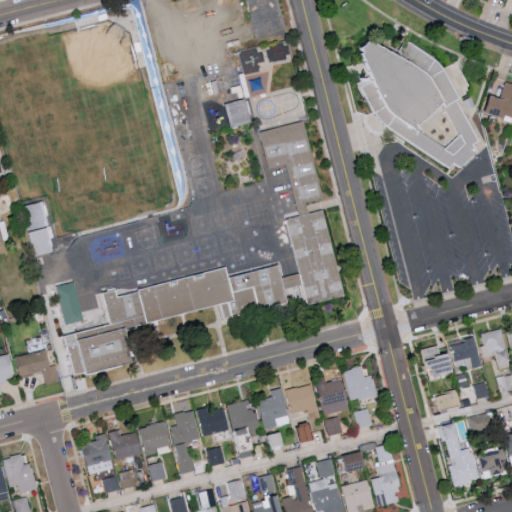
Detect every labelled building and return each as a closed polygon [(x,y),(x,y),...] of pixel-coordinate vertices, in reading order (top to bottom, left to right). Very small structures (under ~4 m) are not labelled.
[(372,73),(360,80),(357,82),(359,90),(366,98),(382,95),(379,101),(383,104),(377,110),(387,128),(404,135),(409,134),(413,132),(415,125),(413,120),(415,115),(408,109),(407,111),(402,102),(404,97),(402,82),(415,80),(406,77),(410,67),(419,62),(373,43),(370,43),(366,48),(367,56),(370,61),(372,73)] [(267,62),(285,60),(283,47),(266,48),(267,62)] [(244,60),(245,73),(258,72),(256,59),(250,60),(250,59),(244,60)] [(460,98),(440,61),(422,71),(427,79),(431,77),(437,87),(436,88),(446,106),(460,98)] [(511,84),(504,82),(500,98),(489,95),(484,113),(511,120),(511,84)] [(253,127),(233,132),(231,123),(228,107),(246,102),(252,122),(253,127)] [(304,125),(320,183),(325,203),(309,207),(310,216),(324,212),(332,244),(349,304),(348,304),(310,313),(308,305),(291,244),(289,235),(286,224),(289,223),(300,221),(290,183),(288,178),(286,170),(270,172),(262,136),(288,129),(304,125)] [(228,194),(227,194),(225,184),(216,148),(227,145),(242,140),(255,183),(256,188),(228,194)] [(21,207),(28,231),(49,226),(43,202),(21,207)] [(30,231),(34,256),(53,253),(49,229),(30,231)] [(282,271),(286,283),(289,282),(299,280),(301,294),(290,297),(287,297),(289,305),(290,306),(292,312),(290,313),(229,327),(223,328),(220,312),(169,326),(130,336),(139,367),(139,370),(108,380),(92,385),(90,379),(77,381),(74,368),(68,342),(108,332),(113,331),(108,310),(107,307),(105,298),(108,297),(117,295),(120,304),(168,290),(229,273),(230,273),(232,284),(282,271)] [(66,325),(84,320),(75,282),(57,286),(66,325)] [(505,359),(498,328),(475,333),(481,357),(491,354),(493,362),(505,359)] [(451,343),(455,369),(479,365),(475,340),(451,343)] [(441,355),(439,346),(425,349),(431,377),(454,372),(450,353),(441,355)] [(56,366),(50,367),(46,350),(16,357),(20,377),(43,372),(46,383),(59,380),(56,366)] [(0,394),(1,394),(0,388),(0,382),(16,378),(9,354),(0,356),(0,394)] [(350,401),(377,396),(373,375),(364,377),(362,367),(344,371),(350,401)] [(511,388),(511,379),(511,375),(495,376),(497,390),(511,388)] [(349,410),(342,379),(318,384),(324,415),(349,410)] [(486,395),(482,382),(470,385),(473,398),(486,395)] [(287,390),(292,413),(308,410),(309,413),(318,411),(312,384),(287,390)] [(263,429),(289,424),(281,388),(270,391),(272,397),(257,400),(263,429)] [(455,407),(453,392),(427,395),(430,410),(455,407)] [(259,430),(254,408),(248,410),(246,401),(227,406),(236,439),(251,436),(250,432),(259,430)] [(229,431),(224,407),(199,412),(203,436),(229,431)] [(353,412),(357,429),(372,426),(368,409),(353,412)] [(175,445),(201,439),(194,410),(175,415),(177,426),(171,427),(175,445)] [(465,416),(467,429),(486,427),(484,414),(465,416)] [(328,436),(342,434),(340,417),(325,420),(328,436)] [(146,453),(170,448),(165,422),(141,427),(146,453)] [(450,483),(497,474),(494,458),(499,457),(497,448),(469,453),(468,447),(456,450),(451,422),(435,424),(438,440),(448,438),(450,451),(444,452),(450,483)] [(302,443),(314,441),(311,423),(299,426),(302,443)] [(121,436),(120,430),(110,432),(117,460),(142,454),(137,432),(121,436)] [(271,448),(284,444),(280,432),(268,436),(271,448)] [(511,453),(511,441),(510,432),(498,435),(502,456),(511,453)] [(88,474),(103,472),(103,470),(112,469),(106,434),(94,436),(95,442),(83,444),(88,474)] [(194,471),(187,443),(176,446),(182,474),(194,471)] [(395,461),(390,444),(376,448),(380,465),(395,461)] [(225,463),(221,447),(207,451),(211,466),(225,463)] [(347,472),(365,469),(363,453),(345,455),(347,472)] [(37,489),(31,463),(24,465),(21,455),(3,459),(10,488),(18,486),(20,493),(37,489)] [(335,476),(333,460),(318,462),(320,477),(335,476)] [(152,481),(167,478),(164,462),(149,465),(152,481)] [(399,503),(396,491),(401,490),(396,463),(377,467),(379,478),(372,479),(377,507),(399,503)] [(0,502),(10,501),(3,465),(0,465),(0,502)] [(283,499),(285,511),(311,511),(302,467),(291,469),(297,496),(283,499)] [(136,487),(133,471),(120,473),(123,489),(136,487)] [(276,490),(271,474),(257,478),(261,494),(276,490)] [(106,493),(119,489),(116,476),(102,480),(106,493)] [(309,482),(315,511),(319,511),(325,511),(342,511),(337,483),(328,485),(326,479),(309,482)] [(246,499),(241,480),(228,483),(233,502),(246,499)] [(347,511),(360,511),(361,511),(375,508),(368,480),(341,487),(347,511)] [(217,506),(213,489),(199,493),(204,509),(217,506)] [(282,511),(278,496),(252,502),(254,511),(282,511)] [(30,511),(27,497),(13,501),(15,511),(30,511)] [(186,511),(184,497),(171,500),(172,511),(186,511)] [(249,511),(247,501),(222,507),(223,511),(249,511)]
